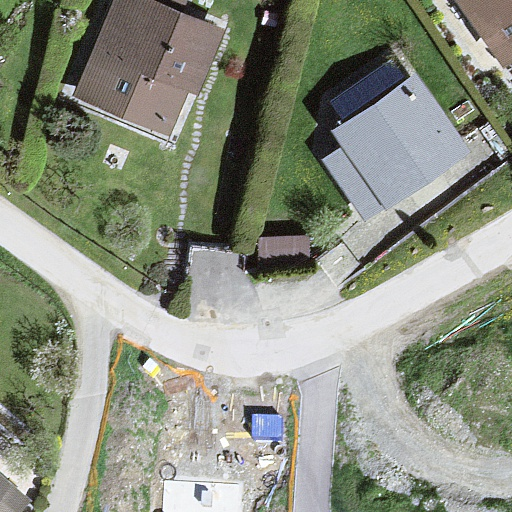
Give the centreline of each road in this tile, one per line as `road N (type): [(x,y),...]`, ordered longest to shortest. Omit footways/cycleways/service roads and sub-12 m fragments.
road 1 (residential): [(511,235),(411,292),(279,348),(202,347),(107,293)]
road 2 (unclassified): [(107,293),(73,511)]
road 3 (residential): [(107,293),(0,217)]
